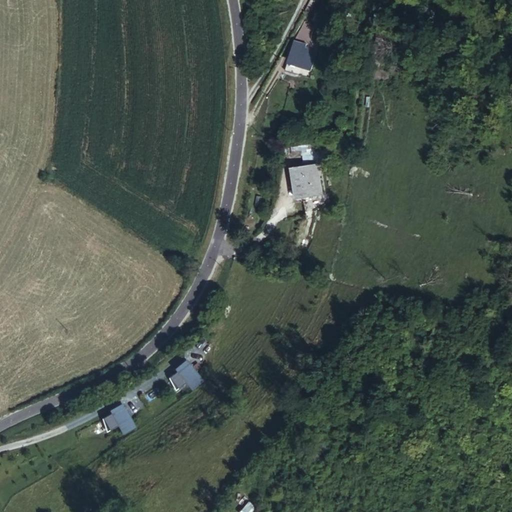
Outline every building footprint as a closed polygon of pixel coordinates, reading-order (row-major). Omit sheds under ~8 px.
[(349,0),(348,15),(350,16),(358,17),(359,17),(360,0),(349,0)] [(386,27),(381,27),(379,26),(376,64),(383,65),(386,27)] [(295,41),(288,61),(302,66),(301,68),(310,71),(316,52),(305,48),(307,44),(295,41)] [(302,66),(288,61),(285,70),(298,75),(301,68),(302,66)] [(316,150),(298,153),(300,167),(318,164),(316,150)] [(292,168),(297,198),(322,195),(318,164),(300,167),(292,168)] [(175,371),(177,374),(189,366),(187,363),(175,371)] [(177,374),(168,380),(176,392),(186,386),(190,393),(202,385),(189,366),(177,374)] [(109,410),(111,413),(123,406),(121,403),(109,410)] [(111,413),(101,418),(108,431),(118,425),(122,433),(134,426),(123,406),(111,413)] [(239,511),(260,511),(249,502),(239,511)]
